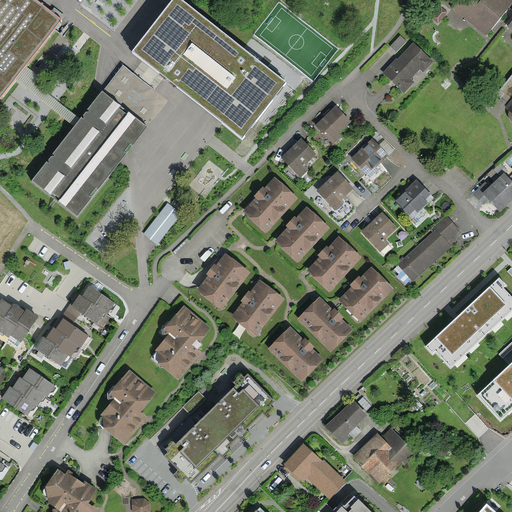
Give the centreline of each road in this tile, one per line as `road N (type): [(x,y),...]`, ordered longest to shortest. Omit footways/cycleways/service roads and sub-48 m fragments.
road 1 (secondary): [(500,238),(213,511)]
road 2 (residential): [(9,511),(145,300),(30,227)]
